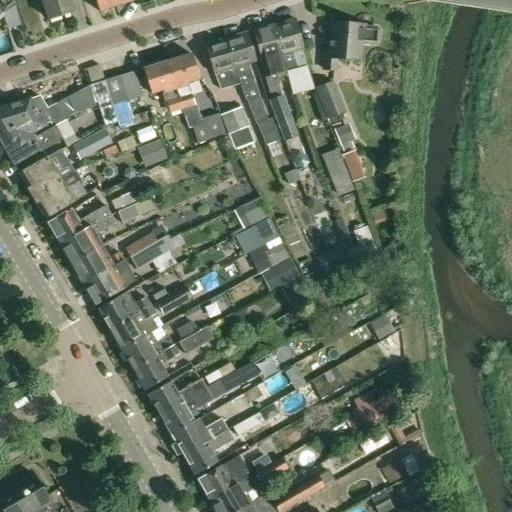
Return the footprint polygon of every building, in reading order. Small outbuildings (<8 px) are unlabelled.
[(41,0),(47,19),(71,11),(68,2),(67,0),(41,0)] [(94,0),(99,12),(116,7),(113,0),(94,0)] [(303,49),(295,18),(273,24),(286,75),(287,75),(286,71),(305,65),(301,49),(303,49)] [(324,53),(322,70),(334,71),(335,58),(358,60),(359,43),(374,45),(378,42),(379,31),(376,27),(365,26),(365,25),(330,22),(328,54),(324,53)] [(286,75),(273,24),(252,30),(269,94),(279,91),(277,84),(280,77),(286,75)] [(245,33),(225,39),(234,68),(239,83),(244,100),(246,100),(255,125),(257,124),(265,146),(280,141),(271,119),(267,120),(259,96),(258,96),(247,64),(254,62),(245,33)] [(234,68),(225,39),(204,45),(213,76),(219,90),(239,83),(234,68)] [(199,78),(190,53),(167,61),(181,109),(194,104),(188,85),(187,82),(199,78)] [(181,109),(167,61),(143,69),(151,94),(162,90),(163,93),(171,91),(173,97),(166,99),(170,112),(181,109)] [(99,64),(86,67),(90,83),(103,80),(99,64)] [(119,76),(127,100),(141,96),(134,71),(119,76)] [(122,102),(127,100),(119,76),(104,81),(112,105),(122,102)] [(117,123),(117,122),(112,105),(104,81),(89,85),(94,103),(96,102),(105,127),(117,123)] [(315,88),(328,120),(346,112),(333,81),(315,88)] [(35,136),(34,134),(32,130),(49,121),(52,127),(55,125),(65,120),(75,115),(94,103),(89,85),(66,98),(56,104),(46,109),(39,96),(0,107),(0,132),(8,128),(10,131),(14,129),(20,140),(29,135),(31,138),(35,136)] [(282,96),(269,101),(279,126),(292,121),(282,96)] [(254,142),(248,127),(249,127),(241,108),(220,116),(227,135),(228,135),(234,150),(254,142)] [(225,135),(219,114),(202,119),(203,124),(192,127),(198,144),(225,135)] [(8,128),(0,132),(0,142),(13,165),(38,150),(39,152),(55,143),(62,139),(55,125),(52,127),(35,136),(31,138),(29,135),(20,140),(14,129),(10,131),(8,128)] [(333,130),(340,146),(351,141),(344,125),(333,130)] [(136,132),(140,144),(155,138),(151,126),(136,132)] [(104,130),(72,147),(79,161),(111,144),(104,130)] [(143,145),(152,165),(167,159),(159,139),(143,145)] [(31,196),(73,172),(60,149),(18,173),(31,196)] [(353,190),(338,149),(322,155),(338,196),(353,190)] [(78,180),(73,172),(31,196),(44,218),(86,194),(78,180)] [(288,177),(295,202),(306,199),(299,174),(288,177)] [(115,212),(135,203),(130,192),(111,201),(115,212)] [(135,204),(135,203),(115,212),(116,213),(117,212),(122,224),(154,209),(148,197),(135,204)] [(233,210),(243,230),(268,217),(259,197),(233,210)] [(70,210),(47,223),(59,244),(110,214),(104,205),(77,221),(70,210)] [(110,214),(59,244),(71,264),(101,246),(95,236),(115,224),(110,214)] [(358,246),(353,248),(342,217),(335,220),(344,247),(343,248),(352,275),(354,275),(352,268),(379,258),(367,226),(353,231),(358,246)] [(269,218),(251,228),(261,246),(279,236),(269,218)] [(156,241),(151,233),(124,249),(128,257),(156,241)] [(156,241),(128,257),(133,265),(146,257),(148,261),(172,247),(165,235),(156,241)] [(274,264),(288,257),(281,242),(280,242),(267,249),(274,264)] [(101,246),(71,264),(82,284),(123,260),(118,252),(108,258),(101,246)] [(352,275),(343,248),(327,253),(337,280),(352,275)] [(337,280),(327,253),(316,258),(325,285),(337,280)] [(278,287),(300,275),(289,256),(288,257),(274,264),(267,267),(278,287)] [(128,269),(123,260),(82,284),(95,304),(125,287),(135,281),(128,269)] [(318,270),(304,277),(311,293),(326,287),(318,270)] [(309,297),(298,277),(280,287),(291,307),(309,297)] [(185,285),(174,292),(170,283),(150,293),(155,302),(186,286),(185,285)] [(186,286),(155,302),(162,315),(192,298),(186,286)] [(134,303),(128,291),(97,309),(109,329),(150,305),(145,297),(134,303)] [(150,305),(109,329),(121,349),(160,327),(160,326),(161,325),(154,313),(150,305)] [(370,320),(377,339),(393,333),(386,314),(370,320)] [(160,327),(121,349),(133,369),(173,345),(167,336),(165,337),(160,327)] [(206,327),(178,343),(185,355),(212,340),(206,327)] [(173,345),(133,369),(145,390),(167,377),(160,365),(178,354),(173,345)] [(350,355),(354,368),(382,361),(378,347),(350,355)] [(251,363),(235,372),(234,371),(228,375),(219,380),(225,390),(257,373),(251,363)] [(206,387),(201,378),(176,393),(169,381),(146,394),(158,415),(199,391),(206,387)] [(352,400),(357,409),(346,415),(354,431),(405,403),(392,379),(352,400)] [(206,387),(199,391),(158,415),(170,435),(193,421),(188,413),(196,408),(197,409),(213,399),(206,387)] [(268,423),(283,417),(277,403),(262,409),(268,423)] [(249,414),(250,416),(232,427),(238,438),(265,422),(258,409),(249,414)] [(204,428),(193,421),(170,435),(182,455),(227,429),(220,418),(204,428)] [(232,437),(227,429),(182,455),(194,475),(217,462),(210,450),(232,437)] [(257,472),(270,464),(271,464),(265,454),(251,462),(257,472)] [(250,476),(239,455),(197,480),(209,500),(250,476)] [(257,472),(256,473),(262,484),(288,468),(282,458),(270,465),(270,464),(257,472)] [(402,463),(383,473),(389,484),(407,474),(402,463)] [(0,506),(2,510),(0,510),(0,511),(33,511),(49,503),(32,473),(18,481),(8,487),(0,491),(0,506)] [(315,476),(271,502),(277,511),(281,511),(324,487),(316,475),(315,476)] [(250,476),(209,500),(215,511),(234,511),(252,502),(247,492),(256,486),(250,476)] [(382,490),(369,497),(376,511),(383,511),(392,508),(382,490)] [(252,502),(234,511),(271,511),(262,496),(252,502)] [(441,511),(436,499),(420,505),(422,511),(441,511)]
